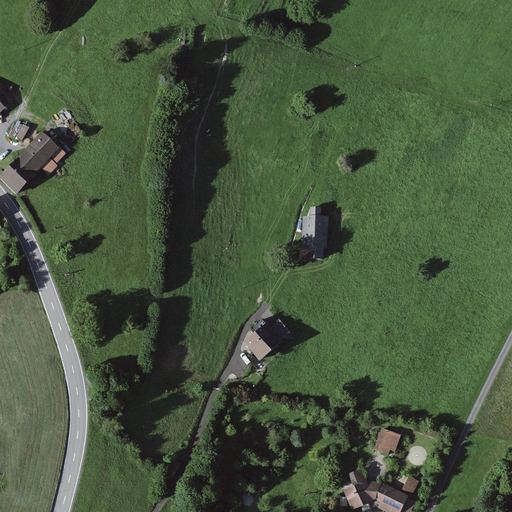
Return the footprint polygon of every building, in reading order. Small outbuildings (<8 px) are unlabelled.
[(0,98),(0,117),(9,110),(0,98)] [(25,117),(19,127),(24,130),(30,121),(25,117)] [(47,135),(6,178),(26,197),(67,154),(47,135)] [(317,219),(307,219),(308,263),(335,263),(335,251),(337,251),(337,219),(330,219),(330,211),(317,211),(317,219)] [(274,324),(251,343),(272,367),(295,348),(274,324)] [(407,436),(385,430),(379,452),(396,457),(398,453),(402,454),(407,436)] [(418,511),(431,484),(417,478),(409,494),(386,484),(377,488),(371,471),(357,475),(361,488),(349,492),(355,511),(364,511),(381,507),(392,511),(418,511)]
